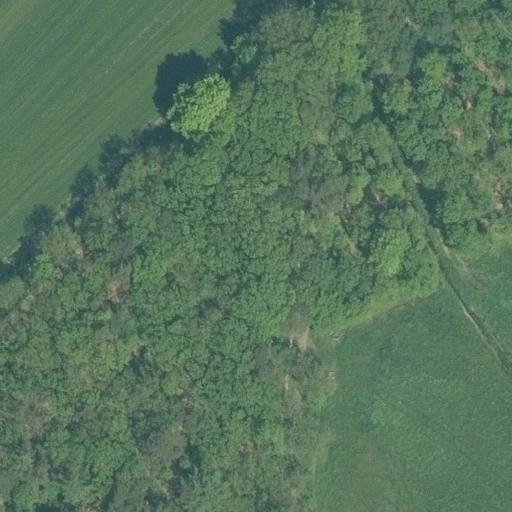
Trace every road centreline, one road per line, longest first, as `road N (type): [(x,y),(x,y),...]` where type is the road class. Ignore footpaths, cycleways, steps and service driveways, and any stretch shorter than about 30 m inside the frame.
road 1 (track): [(341,18),(291,454),(295,511)]
road 2 (track): [(0,339),(341,18)]
road 3 (track): [(478,293),(459,269),(341,18)]
road 4 (track): [(341,18),(511,27)]
